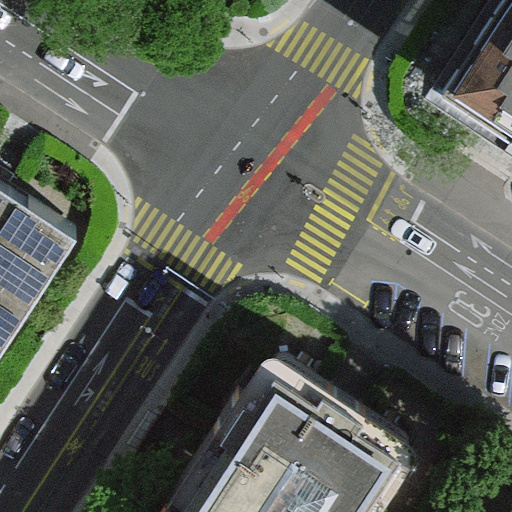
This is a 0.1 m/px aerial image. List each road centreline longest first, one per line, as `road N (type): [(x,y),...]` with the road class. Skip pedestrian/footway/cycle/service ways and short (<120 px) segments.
road 1 (secondary): [(12,511),(252,158)]
road 2 (residential): [(252,158),(511,317)]
road 3 (tertiary): [(13,0),(252,158)]
road 4 (secondary): [(252,158),(365,0)]
